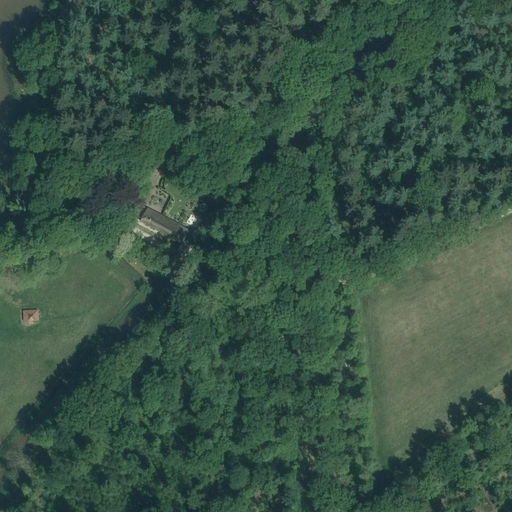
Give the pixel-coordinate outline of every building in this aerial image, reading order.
[(176,164),(173,169),(181,173),(184,168),(176,164)] [(188,175),(184,184),(195,190),(200,182),(188,175)] [(103,208),(109,210),(114,208),(115,203),(113,198),(108,196),(103,198),(101,203),(103,208)] [(189,230),(148,209),(141,221),(183,243),(189,230)] [(177,251),(185,259),(186,259),(186,260),(195,250),(193,248),(185,241),(177,251)] [(38,310),(23,310),(23,321),(39,320),(38,310)]
